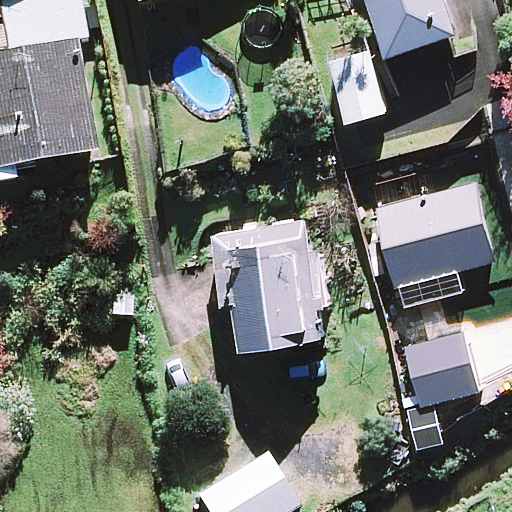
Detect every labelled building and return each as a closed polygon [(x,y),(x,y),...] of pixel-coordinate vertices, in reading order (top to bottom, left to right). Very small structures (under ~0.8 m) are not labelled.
[(0,0),(0,24),(3,24),(9,58),(0,60),(0,173),(95,156),(74,44),(87,41),(78,0),(0,0)] [(132,0),(135,11),(181,0),(132,0)] [(368,0),(388,57),(456,35),(444,0),(368,0)] [(388,113),(372,51),(331,61),(347,124),(388,113)] [(327,337),(308,219),(216,233),(226,297),(237,295),(245,350),(327,337)] [(293,511),(298,509),(267,459),(201,499),(208,511),(293,511)]
